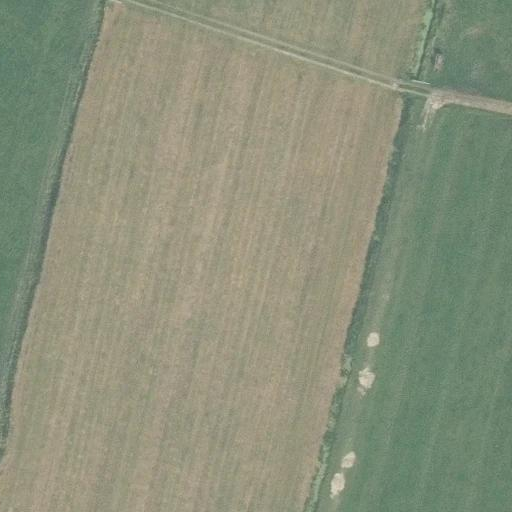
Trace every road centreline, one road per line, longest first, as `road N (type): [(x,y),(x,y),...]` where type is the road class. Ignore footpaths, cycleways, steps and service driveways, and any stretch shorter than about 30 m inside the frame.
road 1 (track): [(511,109),(441,96),(425,115),(329,511)]
road 2 (track): [(441,96),(134,0)]
